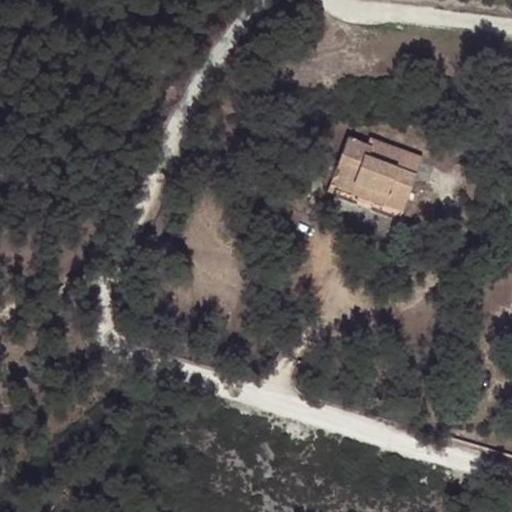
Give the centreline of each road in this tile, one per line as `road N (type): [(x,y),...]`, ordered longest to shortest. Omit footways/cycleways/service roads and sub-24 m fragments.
road 1 (residential): [(94,289),(97,321),(118,345),(511,474)]
road 2 (residential): [(253,0),(201,67),(94,289)]
road 3 (unclassified): [(338,0),(511,27)]
